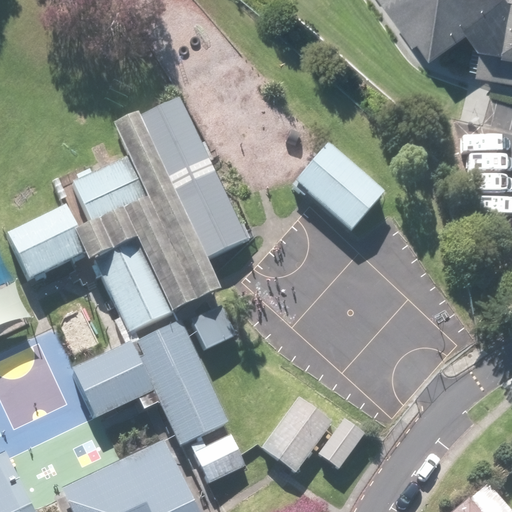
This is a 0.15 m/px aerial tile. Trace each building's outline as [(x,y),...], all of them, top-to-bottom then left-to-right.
[(511,0),(389,0),(431,56),(469,28),(484,44),(511,49),(511,0)] [(97,255),(133,336),(225,295),(209,258),(247,241),(181,95),(118,122),(135,158),(58,193),(66,210),(8,236),(30,285),(97,255)] [(326,145),(293,181),(353,234),(385,198),(326,145)] [(194,321),(206,350),(239,336),(228,308),(194,321)] [(179,328),(72,377),(94,425),(153,398),(179,454),(227,431),(179,328)] [(295,401),(256,453),(291,479),(330,427),(295,401)] [(361,438),(340,422),(315,455),(337,471),(361,438)] [(195,453),(208,483),(249,465),(235,435),(195,453)] [(200,511),(165,440),(63,489),(74,511),(26,511),(0,458),(0,511),(200,511)] [(475,511),(466,502),(455,511),(475,511)]
